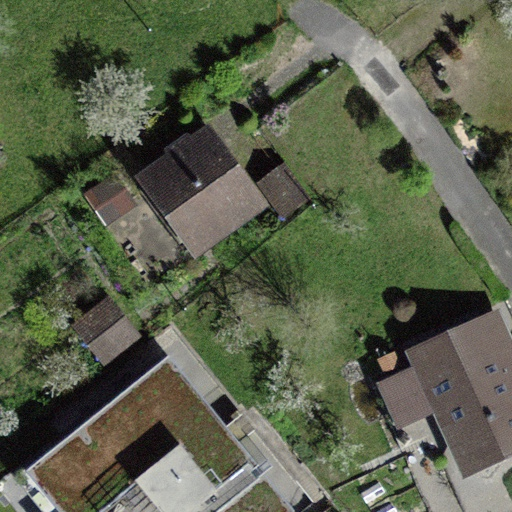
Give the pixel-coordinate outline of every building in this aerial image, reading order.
[(151,181),(197,244),(254,202),(208,139),(151,181)] [(286,168),(265,182),(289,215),(309,200),(286,168)] [(110,303),(79,328),(104,358),(134,333),(110,303)] [(511,384),(485,323),(416,354),(467,468),(511,447),(511,384)] [(274,511),(283,505),(173,368),(43,473),(74,511),(274,511)]
